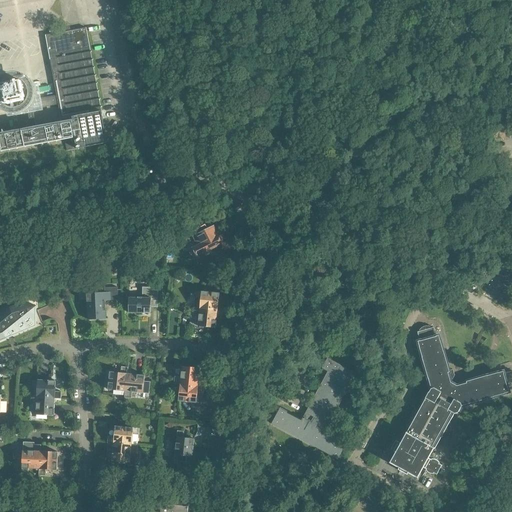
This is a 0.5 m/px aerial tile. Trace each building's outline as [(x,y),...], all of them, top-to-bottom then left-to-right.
[(0,151),(65,140),(67,151),(108,143),(108,142),(106,131),(86,27),(65,31),(54,34),(53,31),(50,31),(50,34),(46,35),(50,60),(50,59),(57,95),(35,99),(36,109),(59,105),(62,122),(11,131),(0,133),(0,151)] [(34,96),(32,85),(29,86),(29,85),(27,85),(27,86),(24,87),(24,86),(13,88),(14,92),(12,92),(13,94),(14,94),(15,97),(14,97),(16,108),(19,107),(19,108),(21,108),(22,111),(28,110),(33,110),(33,109),(36,109),(35,99),(34,96)] [(221,199),(217,203),(215,205),(218,208),(220,206),(221,206),(224,203),(222,201),(221,199)] [(211,229),(207,230),(204,224),(191,231),(199,246),(193,249),(197,256),(221,244),(215,232),(213,233),(211,229)] [(106,310),(105,301),(112,300),(118,300),(118,287),(105,288),(105,292),(87,293),(88,320),(97,319),(106,319),(106,310)] [(129,306),(129,313),(144,313),(151,313),(151,311),(151,307),(158,307),(158,297),(162,297),(163,287),(158,287),(153,287),(153,288),(146,287),(146,298),(142,298),(142,297),(138,297),(129,297),(129,306)] [(195,296),(194,307),(209,309),(209,310),(218,311),(224,311),(225,304),(219,304),(220,293),(202,291),(201,297),(195,296)] [(0,340),(9,336),(36,325),(36,306),(26,302),(0,313),(0,340)] [(216,328),(218,311),(209,310),(209,309),(194,307),(193,315),(199,315),(198,326),(216,328)] [(447,430),(446,429),(454,414),(458,413),(462,406),(509,393),(509,390),(511,389),(511,371),(504,374),(503,371),(468,381),(467,378),(461,379),(457,386),(450,383),(455,375),(453,370),(449,371),(439,336),(437,336),(434,328),(432,328),(431,328),(430,328),(429,327),(428,327),(427,327),(426,327),(425,327),(424,328),(423,328),(422,329),(421,330),(420,331),(420,332),(418,332),(420,341),(418,341),(422,357),(428,378),(431,388),(419,410),(417,409),(410,421),(412,422),(401,443),(399,442),(394,451),(396,452),(390,462),(400,467),(401,465),(410,470),(409,472),(418,477),(424,467),(426,469),(426,470),(427,471),(428,471),(428,472),(429,472),(430,473),(431,473),(432,474),(434,474),(434,473),(437,474),(442,466),(439,464),(439,463),(439,462),(438,462),(438,461),(437,460),(436,460),(434,459),(433,459),(431,459),(431,460),(428,458),(434,449),(435,449),(440,440),(441,440),(443,440),(443,439),(444,439),(445,438),(446,437),(446,436),(447,436),(447,435),(447,434),(447,433),(447,432),(447,431),(447,430)] [(302,420),(281,409),(274,422),(338,457),(346,443),(324,431),(350,382),(356,385),(360,377),(328,360),(323,368),(330,371),(304,418),(303,417),(302,420)] [(108,389),(125,391),(126,382),(127,382),(128,373),(129,367),(122,366),(121,373),(110,371),(108,389)] [(199,385),(200,368),(182,366),(181,377),(175,376),(174,383),(181,384),(180,386),(189,387),(189,386),(205,387),(205,386),(199,385)] [(145,375),(128,373),(127,382),(126,382),(125,391),(125,397),(132,398),(133,392),(150,394),(151,382),(145,381),(145,375)] [(56,380),(38,379),(37,397),(46,397),(46,398),(55,398),(61,399),(62,392),(56,391),(56,380)] [(204,393),(205,387),(189,386),(189,387),(180,386),(179,401),(197,403),(198,392),(204,393)] [(54,416),(55,398),(46,398),(46,397),(37,397),(31,396),(31,404),(37,404),(36,415),(54,416)] [(139,435),(140,428),(116,426),(115,436),(108,436),(108,443),(114,444),(123,444),(132,445),(133,434),(139,435)] [(195,439),(184,437),(184,431),(178,430),(174,461),(186,462),(187,456),(193,456),(195,439)] [(23,450),(22,474),(28,475),(29,468),(33,469),(39,469),(40,460),(41,460),(41,451),(42,445),(35,444),(35,442),(24,442),(23,450)] [(138,445),(132,445),(123,444),(114,444),(111,467),(118,468),(119,461),(130,462),(131,452),(138,452),(138,445)] [(58,452),(41,451),(41,460),(40,460),(39,469),(39,475),(46,476),(47,469),(57,470),(58,452)] [(161,511),(187,511),(189,496),(163,493),(161,511)] [(112,511),(114,505),(103,502),(105,496),(99,494),(93,511),(112,511)]
